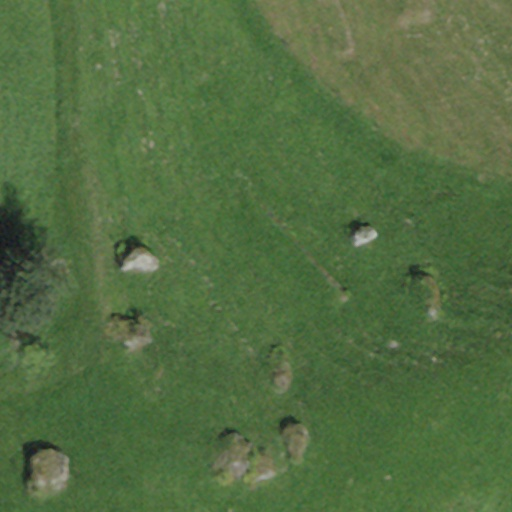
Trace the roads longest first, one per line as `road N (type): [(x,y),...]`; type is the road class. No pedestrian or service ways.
road 1 (track): [(66,0),(100,342),(0,484)]
road 2 (track): [(511,182),(337,126),(242,0)]
